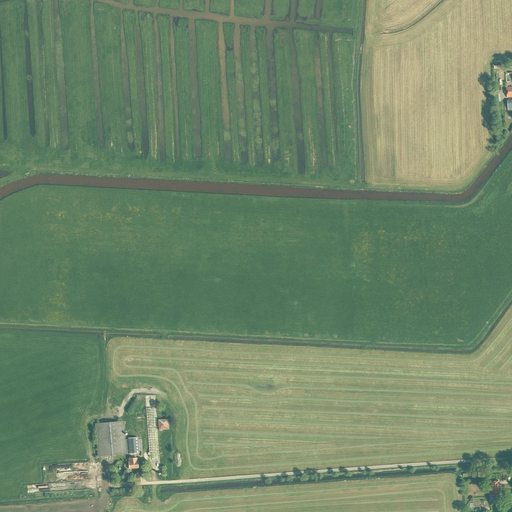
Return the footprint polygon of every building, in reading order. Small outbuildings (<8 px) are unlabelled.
[(149,452),(143,453),(144,460),(160,459),(156,407),(146,408),(149,452)] [(135,417),(137,432),(147,431),(146,416),(135,417)] [(171,429),(170,418),(160,418),(160,429),(171,429)] [(135,437),(127,438),(127,439),(126,440),(124,421),(95,424),(98,456),(138,453),(137,438),(135,438),(135,437)] [(129,457),(130,459),(128,459),(129,462),(128,462),(129,469),(138,468),(137,461),(137,458),(136,458),(135,457),(129,457)] [(501,487),(500,483),(499,483),(499,481),(491,481),(492,485),(488,486),(490,502),(502,500),(501,487)]
